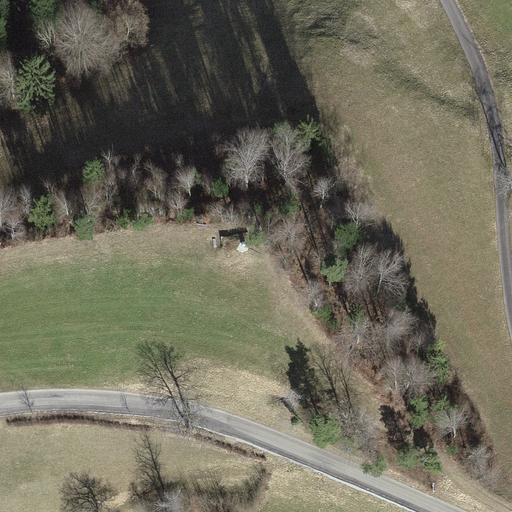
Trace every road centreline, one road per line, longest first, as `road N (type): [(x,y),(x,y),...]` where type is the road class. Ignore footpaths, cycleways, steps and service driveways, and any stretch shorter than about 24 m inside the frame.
road 1 (unclassified): [(438,511),(187,410),(58,399),(0,410)]
road 2 (unclassified): [(445,0),(477,58),(496,128),(511,322)]
